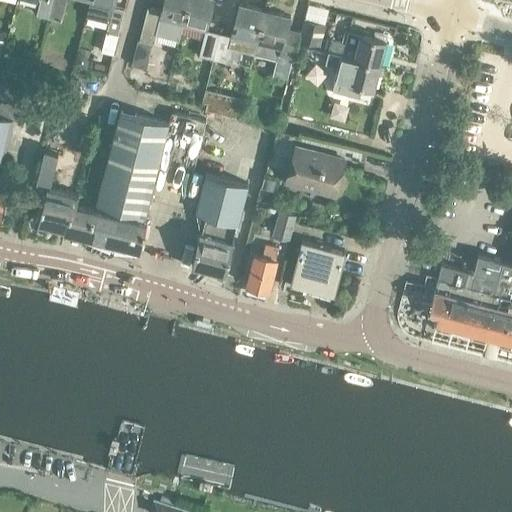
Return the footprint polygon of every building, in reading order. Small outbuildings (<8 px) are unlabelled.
[(38,0),(35,12),(49,16),(52,0),(38,0)] [(65,0),(52,0),(49,16),(60,19),(65,0)] [(88,0),(85,14),(108,20),(100,50),(113,53),(118,34),(117,33),(123,8),(113,5),(114,1),(114,0),(88,0)] [(178,38),(183,19),(187,0),(161,0),(160,9),(147,6),(139,38),(153,42),(155,32),(178,38)] [(212,0),(187,0),(183,19),(206,25),(212,0)] [(239,2),(232,32),(231,31),(230,35),(218,33),(212,58),(225,61),(229,47),(254,53),(265,8),(239,2)] [(290,15),(265,8),(254,53),(277,59),(273,74),(286,77),(291,57),(299,29),(287,26),(290,15)] [(299,29),(291,57),(293,57),(297,41),(320,47),(326,25),(303,19),(300,29),(299,29)] [(198,55),(212,58),(218,33),(205,29),(198,55)] [(385,40),(360,33),(348,30),(345,43),(329,40),(327,51),(354,57),(379,64),(385,40)] [(373,87),(379,64),(354,57),(327,51),(324,63),(337,66),(331,89),(359,96),(362,84),(373,87)] [(0,78),(0,171),(13,119),(18,120),(26,85),(0,78)] [(204,105),(239,113),(244,92),(209,85),(204,105)] [(120,109),(95,207),(88,237),(140,250),(147,219),(144,218),(168,121),(120,109)] [(335,193),(344,159),(296,146),(286,179),(335,193)] [(79,193),(50,186),(59,152),(44,148),(33,195),(44,198),(38,221),(64,228),(71,201),(77,203),(79,193)] [(190,190),(200,192),(204,168),(195,167),(190,190)] [(248,183),(206,172),(205,171),(195,210),(206,212),(201,231),(200,231),(191,265),(225,273),(233,239),(232,239),(237,221),(238,221),(248,183)] [(71,201),(64,228),(64,231),(88,237),(95,207),(77,203),(71,201)] [(273,232),(289,236),(295,213),(279,209),(273,232)] [(289,285),(334,296),(346,250),(301,239),(289,285)] [(275,257),(278,246),(265,243),(262,254),(255,252),(247,284),(268,290),(276,257),(275,257)] [(511,261),(505,260),(479,253),(474,270),(442,261),(435,287),(429,309),(439,311),(436,321),(511,340),(511,261)] [(399,318),(424,324),(432,291),(406,286),(399,318)] [(150,511),(189,511),(190,511),(175,506),(177,499),(161,494),(159,500),(155,499),(151,511),(150,511)]
